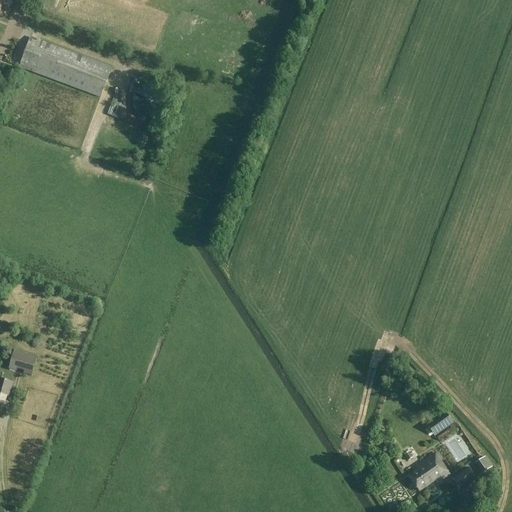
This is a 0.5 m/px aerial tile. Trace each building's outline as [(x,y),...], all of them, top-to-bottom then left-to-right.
[(0,0),(0,10),(3,0),(12,0),(15,1),(15,0),(0,0)] [(100,98),(111,68),(30,38),(19,67),(100,98)] [(148,118),(151,118),(154,118),(156,117),(159,115),(161,113),(163,111),(164,109),(165,106),(166,104),(166,101),(165,98),(164,95),(163,93),(161,91),(159,89),(157,87),(155,86),(152,85),(149,85),(146,85),(143,86),(141,87),(139,89),(137,91),(135,93),(134,96),(133,98),(133,101),(133,104),(133,107),(134,109),(136,112),(138,114),(140,116),(143,117),(145,118),(148,118)] [(37,358),(14,351),(8,370),(16,372),(17,369),(24,371),(23,374),(31,376),(37,358)] [(13,383),(1,379),(3,373),(0,372),(0,410),(1,411),(6,396),(8,397),(13,383)] [(445,416),(429,427),(431,426),(435,432),(434,434),(449,423),(445,416)] [(413,458),(408,452),(403,455),(408,462),(413,458)] [(436,483),(449,474),(435,454),(416,467),(418,470),(409,477),(418,491),(435,481),(436,483)] [(485,457),(475,464),(482,474),(492,467),(485,457)] [(459,490),(476,479),(469,468),(452,480),(459,490)]
